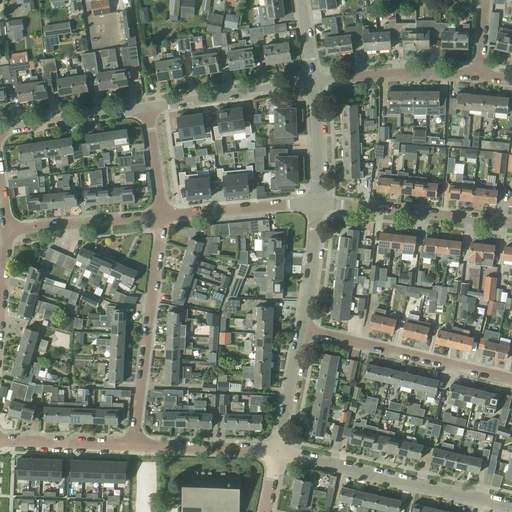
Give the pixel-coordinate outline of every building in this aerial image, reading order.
[(16,0),(17,4),(27,3),(28,11),(33,10),(31,0),(16,0)] [(94,0),(95,1),(91,2),(93,17),(109,14),(107,0),(94,0)] [(171,0),(170,15),(178,16),(179,1),(171,0)] [(208,21),(211,3),(211,0),(204,0),(202,20),(208,21)] [(317,0),(319,10),(336,8),(335,0),(317,0)] [(193,14),(194,2),(181,1),(180,13),(193,14)] [(69,4),(71,12),(78,11),(77,3),(71,3),(69,4)] [(266,7),(258,8),(260,26),(272,25),(271,19),(284,17),(282,4),(266,7)] [(149,21),(147,7),(140,8),(142,22),(149,21)] [(224,27),(222,27),(220,33),(231,32),(231,28),(237,29),(239,16),(226,14),(224,27)] [(130,15),(123,16),(125,36),(133,34),(130,15)] [(402,49),(416,49),(416,23),(401,24),(400,17),(395,18),(395,21),(395,24),(396,36),(402,36),(402,49)] [(339,54),(337,37),(334,18),(320,20),(321,26),(330,25),(331,33),(323,34),(326,56),(339,54)] [(209,19),(207,30),(219,32),(222,22),(209,19)] [(22,20),(8,21),(9,31),(21,30),(23,30),(22,20)] [(376,33),(378,50),(390,49),(390,36),(396,36),(395,24),(395,21),(389,21),(389,24),(384,25),(384,32),(376,33)] [(429,35),(435,36),(435,23),(435,21),(416,21),(416,23),(416,49),(429,49),(429,35)] [(56,25),(58,35),(71,33),(69,23),(56,25)] [(435,23),(435,36),(441,36),(441,49),(454,49),(455,32),(447,32),(447,23),(435,23)] [(273,26),(275,34),(287,32),(285,24),(273,26)] [(455,32),(454,49),(467,50),(468,24),(463,24),(463,32),(455,32)] [(355,27),(357,39),(363,38),(364,51),(378,50),(376,33),(368,34),(368,26),(356,27),(355,27)] [(345,36),(337,37),(339,54),(352,52),(351,40),(357,39),(355,27),(344,28),(345,36)] [(495,49),(507,52),(511,35),(511,30),(500,27),(495,49)] [(256,36),(256,37),(257,41),(263,40),(262,37),(264,37),(263,28),(255,29),(256,36)] [(9,31),(6,32),(7,40),(16,39),(22,38),(21,30),(9,31)] [(219,35),(220,47),(227,46),(225,34),(219,35)] [(183,40),(184,52),(191,51),(190,44),(202,42),(201,38),(183,40)] [(78,40),(80,52),(87,51),(85,39),(78,40)] [(240,56),(242,69),(255,67),(252,46),(246,47),(245,41),(239,42),(239,44),(240,56)] [(148,44),(149,57),(156,56),(154,43),(148,44)] [(275,45),(278,63),(291,61),(288,43),(275,45)] [(240,56),(239,44),(227,46),(228,52),(227,52),(230,70),(242,69),(240,56)] [(278,63),(275,45),(263,47),(266,65),(278,63)] [(121,49),(124,68),(131,67),(128,47),(121,49)] [(88,54),(90,67),(96,66),(95,53),(88,54)] [(172,53),(166,54),(170,79),(183,77),(180,59),(174,60),(172,53)] [(83,68),(90,67),(88,54),(81,55),(83,68)] [(158,81),(170,79),(166,54),(160,55),(161,62),(155,63),(158,81)] [(204,56),(206,74),(218,72),(216,54),(204,56)] [(9,65),(27,62),(28,62),(27,56),(8,58),(9,65)] [(206,74),(204,56),(191,58),(194,76),(206,74)] [(56,72),(54,58),(47,59),(47,60),(49,73),(56,72)] [(43,74),(49,73),(47,60),(47,59),(41,60),(43,74)] [(9,65),(8,65),(10,79),(16,78),(15,71),(28,69),(28,64),(27,62),(9,65)] [(110,67),(113,87),(127,85),(125,69),(118,70),(116,63),(110,64),(110,67)] [(10,79),(8,65),(0,66),(0,74),(2,75),(3,80),(10,79)] [(113,87),(110,67),(104,68),(104,72),(97,74),(99,90),(113,87)] [(71,78),(73,94),(88,91),(85,76),(77,77),(76,69),(70,70),(71,78)] [(30,78),(31,84),(33,100),(47,97),(45,82),(37,83),(36,77),(30,78)] [(73,94),(71,78),(57,80),(59,96),(73,94)] [(17,86),(19,102),(33,100),(31,84),(17,86)] [(387,92),(387,107),(400,107),(400,92),(394,92),(394,89),(387,89),(387,92)] [(400,92),(400,107),(413,107),(413,93),(413,92),(400,92)] [(413,108),(413,115),(426,115),(426,114),(426,93),(426,92),(413,92),(413,93),(413,107),(413,108)] [(426,114),(426,115),(432,115),(432,114),(445,114),(445,100),(446,101),(446,99),(439,98),(439,93),(439,92),(426,92),(426,93),(426,114)] [(449,99),(448,115),(455,115),(456,109),(462,109),(461,116),(462,116),(468,117),(468,110),(469,104),(470,94),(457,93),(456,99),(449,99)] [(469,104),(468,110),(481,111),(482,95),(470,94),(469,104)] [(481,111),(488,112),(487,118),(487,119),(493,120),(494,113),(495,97),(482,95),(481,111)] [(495,97),(494,113),(507,114),(508,102),(509,98),(495,97)] [(274,115),(274,123),(298,123),(297,115),(295,115),(295,109),(283,109),(283,101),(268,102),(268,115),(274,115)] [(341,106),(341,121),(360,120),(360,115),(357,115),(357,105),(341,106)] [(241,108),(229,110),(233,135),(245,133),(245,135),(252,134),(250,122),(244,123),(241,108)] [(219,126),(213,127),(215,140),(222,139),(221,137),(233,135),(229,110),(217,112),(219,126)] [(202,114),(190,116),(193,141),(205,139),(206,141),(212,140),(210,128),(204,129),(202,114)] [(179,132),(173,133),(175,146),(182,145),(182,143),(193,141),(190,116),(177,118),(179,132)] [(360,126),(360,120),(341,121),(342,135),(358,135),(357,126),(360,126)] [(298,123),(274,123),(275,132),(269,132),(269,145),(284,145),(284,137),(296,136),(296,131),(298,131),(298,123)] [(113,132),(115,147),(116,152),(122,152),(121,146),(128,145),(126,130),(113,132)] [(113,132),(100,134),(102,149),(115,147),(113,132)] [(88,144),(80,145),(82,159),(90,158),(89,151),(102,149),(100,134),(87,136),(88,144)] [(342,135),(342,149),(362,149),(361,144),(358,144),(358,135),(342,135)] [(413,144),(413,138),(413,136),(400,135),(399,143),(404,143),(413,144)] [(426,138),(426,139),(426,144),(444,146),(444,141),(439,140),(439,138),(430,137),(426,137),(426,138)] [(60,155),(61,160),(62,167),(68,166),(67,154),(73,153),(75,161),(82,159),(80,145),(72,146),(71,138),(58,140),(60,149),(60,155)] [(60,149),(58,140),(45,142),(47,157),(60,155),(60,149)] [(481,148),(491,149),(491,142),(481,141),(481,148)] [(45,142),(32,144),(34,159),(35,161),(35,162),(36,171),(42,170),(41,163),(41,158),(47,157),(45,142)] [(491,142),(491,149),(508,151),(509,147),(503,146),(503,143),(491,142)] [(34,159),(32,144),(19,146),(21,164),(27,163),(35,162),(35,161),(34,159)] [(417,146),(405,145),(405,153),(404,160),(416,160),(416,153),(417,146)] [(375,146),(374,157),(382,158),(383,147),(375,146)] [(429,147),(417,146),(416,153),(429,154),(429,147)] [(265,156),(265,148),(255,148),(255,149),(255,156),(263,156),(265,156)] [(342,149),(343,164),(359,163),(359,155),(362,155),(362,149),(342,149)] [(284,150),(269,152),(270,163),(276,163),(276,171),(299,171),(299,163),(296,163),(296,157),(284,157),(284,150)] [(495,174),(504,175),(506,154),(497,153),(495,174)] [(117,158),(118,167),(131,166),(130,156),(117,158)] [(446,173),(453,174),(455,159),(448,158),(446,173)] [(104,161),(104,159),(96,160),(97,169),(105,168),(104,161)] [(359,163),(343,164),(343,179),(362,178),(362,172),(359,172),(359,163)] [(120,183),(121,188),(122,203),(134,202),(132,182),(126,182),(126,179),(125,173),(131,173),(131,166),(118,167),(119,176),(120,183)] [(246,170),(235,171),(237,195),(241,194),(241,196),(247,195),(247,194),(249,194),(247,179),(253,179),(252,166),(246,167),(246,170)] [(223,169),(216,169),(218,182),(224,182),(225,196),(227,196),(227,197),(233,197),(232,195),(237,195),(235,171),(223,172),(223,169)] [(110,204),(109,189),(102,190),(102,185),(101,170),(95,171),(96,178),(97,190),(98,205),(110,204)] [(377,192),(389,193),(391,179),(391,174),(391,171),(385,170),(385,171),(386,171),(385,179),(378,178),(377,192)] [(17,180),(24,179),(30,178),(37,177),(36,171),(29,171),(16,173),(17,180)] [(276,180),(270,180),(271,193),(285,193),(285,185),(297,184),(297,179),(299,179),(299,171),(276,171),(276,180)] [(185,172),(179,173),(180,186),(186,185),(187,199),(199,198),(197,177),(197,174),(185,176),(185,172)] [(391,179),(389,193),(401,194),(403,175),(403,172),(397,172),(397,175),(391,174),(391,179)] [(401,194),(412,195),(414,182),(414,177),(408,176),(409,173),(403,172),(403,175),(401,194)] [(448,199),(460,200),(462,187),(463,175),(456,174),(455,183),(457,183),(456,186),(450,186),(448,199)] [(209,176),(197,177),(199,198),(211,197),(209,183),(209,176)] [(41,210),(38,183),(38,177),(37,177),(30,178),(24,179),(17,180),(18,188),(26,187),(28,211),(41,210)] [(412,195),(424,197),(426,183),(426,178),(414,177),(414,182),(412,195)] [(97,190),(96,178),(90,178),(90,186),(89,186),(89,191),(85,191),(86,206),(98,205),(97,190)] [(63,181),(63,188),(64,193),(64,199),(65,208),(77,207),(75,192),(70,193),(69,187),(69,188),(68,180),(63,181)] [(44,183),(38,183),(41,210),(53,209),(51,194),(45,195),(44,183)] [(426,183),(424,197),(436,198),(438,184),(426,183)] [(485,189),(484,203),(496,204),(498,191),(491,190),(492,184),(486,183),(486,184),(485,189)] [(472,202),(484,203),(485,189),(486,184),(480,184),(480,189),(474,188),(472,202)] [(460,200),(472,202),(474,188),(462,187),(460,200)] [(109,189),(110,204),(122,203),(121,188),(109,189)] [(51,194),(53,209),(65,208),(64,199),(64,193),(51,194)] [(339,251),(356,254),(359,231),(348,230),(347,238),(340,237),(339,251)] [(262,252),(283,252),(284,239),(284,232),(269,232),(263,233),(261,233),(261,240),(268,240),(268,246),(262,245),(262,252)] [(390,256),(391,248),(392,235),(380,233),(379,247),(385,247),(384,255),(390,256)] [(392,235),(391,248),(402,249),(404,236),(399,236),(400,234),(392,233),(392,235)] [(414,251),(416,237),(404,236),(402,249),(402,254),(413,255),(413,250),(414,251)] [(435,259),(436,253),(437,248),(437,240),(426,238),(425,247),(421,246),(420,258),(435,259)] [(186,251),(200,255),(204,244),(201,243),(190,239),(186,251)] [(448,254),(449,241),(437,240),(437,248),(436,253),(442,253),(441,261),(446,262),(447,259),(448,254)] [(448,254),(447,259),(453,260),(453,262),(459,263),(461,242),(449,241),(448,254)] [(471,243),(469,261),(475,262),(475,265),(480,266),(481,266),(482,258),(483,245),(471,243)] [(481,266),(493,267),(493,259),(495,246),(483,245),(482,258),(481,266)] [(503,260),(511,260),(511,247),(505,247),(503,260)] [(80,267),(85,270),(93,253),(82,248),(76,260),(76,261),(82,263),(80,267)] [(44,260),(50,262),(55,251),(49,249),(44,260)] [(60,253),(55,251),(50,262),(55,264),(60,253)] [(183,262),(211,271),(212,272),(214,266),(209,264),(198,261),(200,255),(186,251),(183,262)] [(339,251),(337,266),(354,268),(356,254),(339,251)] [(262,252),(262,258),(268,258),(268,265),(283,265),(283,252),(262,252)] [(55,264),(56,265),(61,267),(65,256),(60,253),(55,264)] [(87,283),(92,285),(104,258),(93,253),(85,270),(91,272),(88,279),(89,279),(87,283)] [(61,267),(66,269),(71,258),(65,256),(61,267)] [(71,272),(76,261),(76,260),(71,258),(66,269),(71,272)] [(115,263),(104,258),(92,285),(97,288),(99,283),(104,273),(109,275),(112,269),(115,263)] [(179,274),(192,278),(194,273),(199,274),(205,276),(209,277),(211,271),(183,262),(179,274)] [(118,284),(120,280),(126,267),(115,263),(112,269),(109,275),(115,278),(108,292),(114,294),(115,291),(118,284)] [(262,272),(262,278),(267,278),(283,278),(283,265),(268,265),(268,272),(262,272)] [(371,267),(370,280),(376,281),(377,281),(378,268),(379,266),(371,265),(371,267)] [(354,268),(337,266),(335,281),(353,283),(356,284),(357,269),(354,268)] [(126,267),(120,280),(132,285),(137,272),(126,267)] [(27,279),(52,286),(53,281),(42,278),(44,271),(31,268),(27,279)] [(432,282),(432,280),(424,279),(425,272),(418,271),(416,286),(430,287),(432,285),(432,282)] [(219,272),(217,279),(222,281),(225,274),(219,272)] [(399,282),(407,283),(414,284),(415,274),(408,273),(408,275),(400,274),(399,282)] [(186,289),(199,293),(201,287),(195,285),(197,280),(192,278),(179,274),(175,285),(186,289)] [(283,278),(267,278),(267,292),(271,292),(271,298),(282,299),(283,278)] [(494,301),(495,289),(496,279),(486,278),(484,299),(494,301)] [(64,290),(52,286),(27,279),(24,291),(37,295),(38,289),(69,298),(70,292),(64,290)] [(376,281),(370,280),(369,285),(368,290),(368,294),(375,294),(376,281)] [(333,295),(351,298),(353,283),(335,281),(333,295)] [(453,288),(453,293),(459,294),(461,281),(454,281),(453,288)] [(460,295),(476,298),(477,298),(478,293),(468,291),(469,284),(462,284),(460,295)] [(186,289),(175,285),(171,297),(185,301),(187,296),(191,297),(192,297),(205,301),(207,296),(199,293),(186,289)] [(425,289),(410,287),(409,295),(409,297),(419,299),(420,295),(424,296),(424,295),(425,289)] [(428,301),(436,302),(438,292),(432,291),(425,289),(424,295),(424,296),(428,296),(428,301)] [(20,302),(55,312),(59,314),(61,308),(35,300),(37,295),(24,291),(20,302)] [(126,296),(115,291),(114,294),(112,298),(123,303),(126,296)] [(214,291),(212,298),(222,301),(224,295),(214,291)] [(83,292),(80,299),(97,307),(100,300),(83,292)] [(438,292),(436,302),(436,304),(445,305),(447,293),(441,292),(438,292)] [(351,298),(333,295),(330,318),(348,320),(351,298)] [(462,304),(474,307),(476,298),(460,295),(459,295),(457,302),(463,303),(462,304)] [(486,313),(494,315),(497,303),(489,301),(486,313)] [(53,318),(55,312),(20,302),(17,314),(21,315),(20,319),(29,322),(32,312),(53,318)] [(257,321),(272,321),(273,308),(255,307),(252,310),(252,315),(246,314),(245,320),(253,320),(257,321)] [(369,327),(381,330),(384,318),(385,312),(385,311),(374,309),(373,315),(372,315),(369,327)] [(100,321),(125,323),(126,310),(112,310),(112,316),(89,315),(88,321),(100,321)] [(167,324),(193,325),(193,319),(181,319),(181,312),(168,312),(167,324)] [(206,326),(207,326),(209,326),(218,326),(218,315),(207,313),(206,326)] [(406,319),(402,335),(414,338),(418,321),(419,316),(407,314),(406,319)] [(384,318),(381,330),(392,333),(396,320),(384,318)] [(72,330),(73,320),(66,319),(65,329),(72,330)] [(111,334),(125,334),(125,323),(100,321),(88,321),(87,320),(87,327),(99,328),(111,328),(111,334)] [(256,334),(272,334),(272,321),(257,321),(256,334)] [(418,321),(414,338),(426,341),(430,324),(418,321)] [(167,336),(180,337),(186,337),(186,331),(192,331),(192,333),(207,334),(207,326),(206,326),(193,325),(167,324),(167,336)] [(450,333),(447,346),(458,348),(460,340),(463,329),(451,327),(450,333)] [(22,340),(35,344),(38,332),(25,329),(22,340)] [(460,340),(458,348),(470,351),(473,338),(468,337),(470,331),(463,329),(460,340)] [(435,343),(447,346),(450,333),(438,330),(435,343)] [(125,334),(111,334),(111,340),(96,340),(95,346),(98,346),(124,347),(125,334)] [(256,347),(271,347),(272,334),(256,334),(251,334),(251,342),(251,347),(256,347)] [(167,336),(166,348),(181,349),(192,349),(192,343),(180,343),(180,337),(167,336)] [(483,354),(494,357),(497,344),(492,343),(493,337),(487,336),(483,354)] [(217,350),(217,338),(209,338),(209,350),(217,350)] [(18,352),(31,356),(35,344),(22,340),(18,352)] [(497,344),(494,357),(506,359),(509,347),(497,344)] [(46,348),(39,346),(38,352),(44,354),(46,348)] [(110,358),(124,358),(124,347),(98,346),(98,352),(105,352),(110,352),(110,358)] [(255,360),(271,361),(271,347),(256,347),(255,360)] [(166,360),(179,361),(179,355),(191,355),(192,349),(181,349),(166,348),(166,360)] [(15,364),(28,367),(31,356),(18,352),(15,364)] [(323,353),(319,375),(335,378),(339,356),(323,353)] [(124,358),(110,358),(109,370),(123,370),(124,358)] [(166,360),(165,372),(168,372),(190,373),(191,368),(179,368),(179,361),(166,360)] [(255,360),(255,373),(270,374),(271,361),(255,360)] [(34,363),(32,369),(39,371),(41,365),(34,363)] [(28,367),(15,364),(11,375),(24,379),(26,373),(37,377),(39,371),(32,369),(28,367)] [(365,377),(377,380),(380,367),(368,364),(365,377)] [(380,367),(377,380),(375,386),(381,388),(382,381),(389,382),(392,370),(380,367)] [(348,368),(346,380),(353,382),(355,369),(348,368)] [(123,370),(109,370),(109,382),(104,382),(103,388),(114,388),(115,382),(122,383),(123,370)] [(389,382),(400,385),(403,372),(392,370),(389,382)] [(168,372),(165,372),(165,384),(178,385),(178,379),(199,380),(199,374),(190,373),(168,372)] [(400,385),(412,388),(415,375),(403,372),(400,385)] [(270,374),(255,373),(250,373),(243,373),(242,379),(249,379),(249,380),(255,380),(254,387),(270,387),(270,374)] [(316,389),(332,393),(335,378),(319,375),(316,389)] [(415,375),(412,388),(418,389),(415,398),(421,400),(427,378),(415,375)] [(427,378),(421,400),(425,401),(426,397),(434,399),(439,381),(427,378)] [(228,391),(229,383),(217,382),(216,391),(228,391)] [(23,407),(28,387),(13,383),(10,391),(14,392),(8,415),(20,418),(23,407)] [(458,407),(463,387),(452,384),(449,396),(455,398),(453,406),(458,407)] [(34,388),(28,387),(23,407),(20,418),(31,422),(34,413),(38,414),(38,408),(29,406),(32,395),(34,388)] [(57,423),(58,395),(58,387),(52,387),(52,402),(52,408),(45,408),(45,422),(57,423)] [(352,399),(358,400),(361,388),(355,387),(352,399)] [(466,401),(472,402),(475,390),(463,387),(458,407),(464,408),(466,401)] [(82,397),(81,423),(93,424),(93,409),(87,409),(87,401),(88,401),(88,389),(82,389),(82,397)] [(313,404),(329,407),(332,393),(316,389),(313,404)] [(476,412),(482,413),(487,392),(475,390),(472,402),(478,404),(476,412)] [(163,426),(175,427),(176,407),(176,397),(176,392),(164,391),(163,412),(158,412),(156,413),(155,414),(155,418),(156,419),(158,420),(163,420),(163,426)] [(487,392),(482,413),(487,414),(487,413),(493,414),(495,408),(499,395),(487,392)] [(58,395),(57,423),(69,423),(69,403),(63,402),(63,396),(58,395)] [(219,405),(220,395),(211,395),(211,407),(219,407),(219,405)] [(228,395),(220,395),(219,405),(227,405),(228,395)] [(502,408),(508,409),(511,396),(505,395),(502,408)] [(69,423),(81,423),(82,397),(76,396),(76,403),(69,403),(69,423)] [(250,415),(249,430),(261,430),(262,415),(256,415),(257,406),(262,406),(262,397),(262,396),(250,396),(250,405),(250,415)] [(187,427),(199,427),(200,412),(200,401),(194,401),(194,413),(187,413),(187,427)] [(200,412),(199,427),(211,428),(212,413),(205,413),(206,402),(200,401),(200,412)] [(225,429),(237,429),(238,403),(232,402),(232,409),(231,414),(225,414),(225,429)] [(99,409),(93,409),(93,424),(105,424),(106,403),(100,403),(99,409)] [(110,403),(106,403),(105,424),(117,425),(117,418),(123,418),(123,404),(110,403)] [(244,403),(238,403),(237,429),(249,430),(250,415),(244,415),(244,410),(244,403)] [(310,418),(327,421),(329,407),(313,404),(310,418)] [(362,413),(368,414),(371,406),(365,405),(362,413)] [(175,427),(187,427),(187,413),(181,412),(181,407),(176,407),(175,427)] [(500,414),(507,416),(507,415),(508,409),(502,408),(500,414)] [(442,421),(455,425),(457,417),(451,416),(451,414),(444,412),(442,421)] [(457,417),(455,425),(464,427),(466,420),(457,417)] [(327,421),(310,418),(307,433),(324,436),(326,426),(329,427),(329,422),(326,422),(327,421)] [(361,445),(364,431),(366,424),(367,420),(366,420),(361,419),(360,423),(354,422),(352,429),(344,427),(342,437),(350,439),(349,442),(361,445)] [(344,427),(344,425),(339,424),(333,423),(330,439),(341,441),(342,437),(344,427)] [(424,434),(431,436),(434,424),(427,423),(424,434)] [(490,433),(495,434),(498,424),(492,423),(490,433)] [(364,431),(361,445),(372,448),(375,435),(376,434),(376,431),(377,427),(366,424),(364,431)] [(434,424),(431,436),(438,437),(441,426),(434,424)] [(511,431),(499,427),(497,434),(509,437),(511,431)] [(384,451),(396,453),(399,439),(394,438),(395,434),(388,432),(387,437),(387,438),(384,451)] [(475,432),(473,439),(484,441),(485,434),(475,432)] [(375,435),(372,448),(384,451),(387,438),(387,437),(376,434),(375,435)] [(405,441),(399,439),(396,453),(408,456),(411,442),(412,438),(406,437),(405,441)] [(411,442),(408,456),(419,459),(423,445),(411,442)] [(431,461),(443,464),(448,444),(442,443),(441,449),(434,447),(431,461)] [(448,444),(443,464),(455,467),(458,453),(452,452),(453,446),(448,444)] [(469,456),(466,470),(478,473),(481,460),(487,461),(490,450),(484,449),(482,459),(469,456)] [(455,467),(466,470),(469,456),(458,453),(455,467)] [(18,459),(17,478),(28,479),(29,459),(18,459)] [(29,459),(28,479),(39,479),(40,459),(29,459)] [(40,459),(39,479),(50,479),(51,460),(40,459)] [(51,460),(50,479),(61,480),(62,460),(51,460)] [(71,460),(70,480),(81,481),(82,461),(71,460)] [(82,461),(81,481),(92,481),(93,461),(82,461)] [(93,461),(92,481),(103,481),(104,462),(93,461)] [(489,461),(487,473),(493,475),(496,462),(489,461)] [(104,462),(103,481),(114,482),(115,462),(104,462)] [(115,462),(114,482),(125,482),(126,463),(115,462)] [(182,511),(238,511),(240,472),(184,470),(182,511)] [(295,479),(293,492),(308,495),(325,499),(331,500),(334,488),(328,487),(326,493),(309,489),(311,482),(295,479)] [(339,500),(351,503),(354,489),(342,487),(339,500)] [(363,506),(365,492),(354,489),(351,503),(357,505),(356,511),(357,511),(360,511),(362,506),(363,506)] [(306,509),(308,495),(293,492),(290,506),(306,509)] [(363,506),(374,509),(378,495),(365,492),(363,506)] [(389,498),(378,495),(374,509),(380,510),(379,511),(385,511),(386,511),(389,498)] [(386,511),(385,511),(398,511),(401,500),(389,498),(386,511)] [(423,511),(425,506),(413,503),(410,511),(423,511)]
